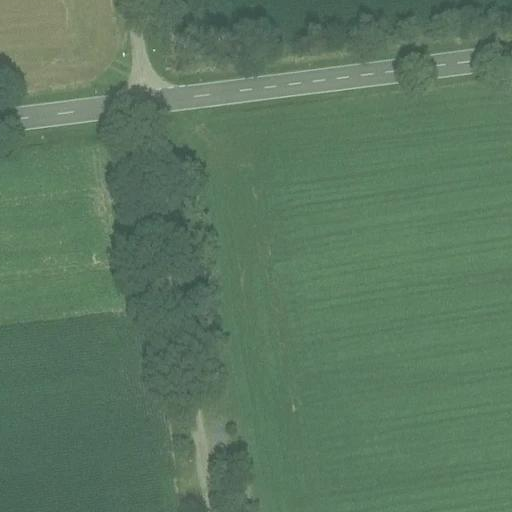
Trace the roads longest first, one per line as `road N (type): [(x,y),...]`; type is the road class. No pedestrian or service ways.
road 1 (track): [(210,511),(143,108)]
road 2 (tertiary): [(143,108),(511,61)]
road 3 (tertiary): [(0,126),(143,108)]
